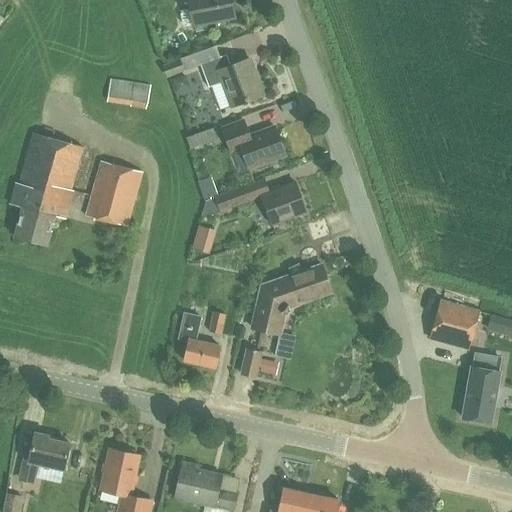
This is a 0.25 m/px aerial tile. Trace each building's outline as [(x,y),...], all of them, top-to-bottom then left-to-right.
[(188,0),(190,8),(182,10),(180,14),(182,23),(186,26),(194,24),(194,26),(235,17),(231,0),(188,0)] [(185,71),(201,65),(196,53),(179,59),(164,65),(168,77),(185,71)] [(220,57),(201,65),(209,87),(211,86),(220,108),(231,104),(231,106),(264,94),(251,59),(231,66),(226,55),(220,57)] [(146,110),(150,85),(110,78),(106,101),(130,105),(130,108),(146,110)] [(283,124),(317,116),(313,99),(279,106),(283,124)] [(248,136),(243,121),(223,128),(231,151),(241,147),(249,168),(285,155),(275,127),(248,136)] [(190,149),(217,139),(214,128),(186,138),(190,149)] [(72,189),(83,147),(32,132),(18,183),(14,182),(9,204),(23,207),(15,236),(47,244),(54,215),(56,215),(56,216),(67,219),(74,190),(72,189)] [(129,226),(143,172),(100,161),(85,216),(129,226)] [(272,225),(306,213),(295,183),(261,195),(272,225)] [(245,185),(218,195),(205,200),(200,218),(219,211),(220,213),(252,201),(245,185)] [(201,246),(217,252),(225,228),(209,223),(201,246)] [(280,334),(286,308),(331,293),(322,265),(261,285),(252,327),(280,334)] [(469,350),(480,310),(440,299),(429,339),(469,350)] [(222,334),(226,314),(212,311),(208,331),(222,334)] [(215,367),(220,346),(197,341),(202,317),(184,312),(178,339),(188,342),(184,361),(215,367)] [(511,320),(492,315),(488,328),(511,334),(511,320)] [(257,378),(263,352),(246,348),(240,374),(257,378)] [(491,422),(500,373),(499,372),(501,360),(473,354),(470,367),(471,368),(463,417),(491,422)] [(270,363),(269,373),(286,376),(288,367),(270,363)] [(64,470),(70,443),(48,438),(49,436),(35,433),(29,459),(23,457),(18,481),(35,484),(39,464),(64,470)] [(136,455),(133,450),(125,448),(121,452),(109,450),(101,489),(121,494),(116,511),(151,511),(154,500),(132,496),(140,456),(136,455)] [(233,510),(236,493),(218,489),(221,475),(198,470),(199,466),(182,462),(174,498),(207,505),(205,511),(220,511),(222,507),(233,510)] [(306,511),(310,494),(284,488),(278,511),(306,511)] [(20,511),(23,496),(6,493),(2,511),(20,511)] [(336,511),(339,500),(310,494),(306,511),(336,511)]
